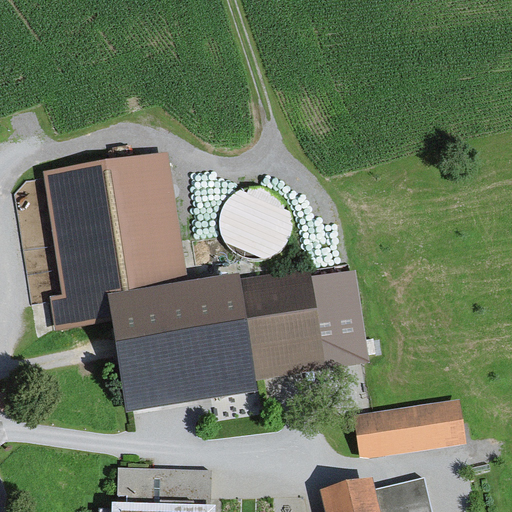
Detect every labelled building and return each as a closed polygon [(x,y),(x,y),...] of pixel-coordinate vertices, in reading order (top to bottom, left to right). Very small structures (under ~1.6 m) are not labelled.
[(174,161),(50,179),(71,326),(128,318),(141,408),(266,390),(264,376),(362,362),(351,287),(318,292),(316,277),(193,295),(174,161)] [(460,404),(354,419),(360,461),(369,463),(466,449),(460,404)] [(215,511),(216,476),(123,475),(122,511),(215,511)] [(431,511),(425,483),(374,494),(378,511),(431,511)] [(372,485),(320,498),(323,511),(378,511),(374,494),(372,485)]
